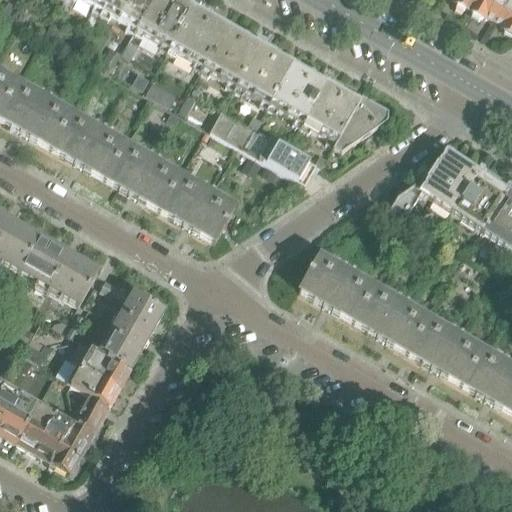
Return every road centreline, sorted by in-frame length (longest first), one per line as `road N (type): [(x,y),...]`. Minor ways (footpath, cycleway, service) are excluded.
road 1 (residential): [(511,470),(210,293)]
road 2 (residential): [(210,293),(496,101)]
road 3 (residential): [(85,511),(210,293)]
road 4 (residential): [(210,293),(0,171)]
road 5 (tertiary): [(496,101),(318,0)]
